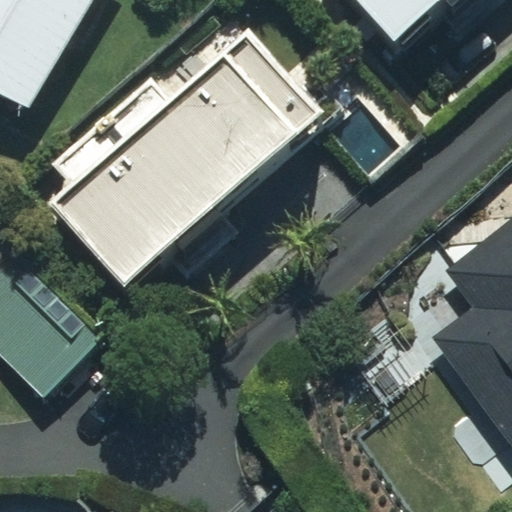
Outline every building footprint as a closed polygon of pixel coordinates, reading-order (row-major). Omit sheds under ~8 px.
[(96,0),(0,0),(0,107),(27,123),(96,0)] [(311,0),(386,80),(472,0),(311,0)] [(137,89),(34,180),(59,209),(31,234),(104,318),(299,148),(226,64),(163,119),(137,89)] [(511,205),(389,291),(504,456),(511,449),(511,205)] [(0,257),(0,387),(25,413),(90,351),(0,257)]
